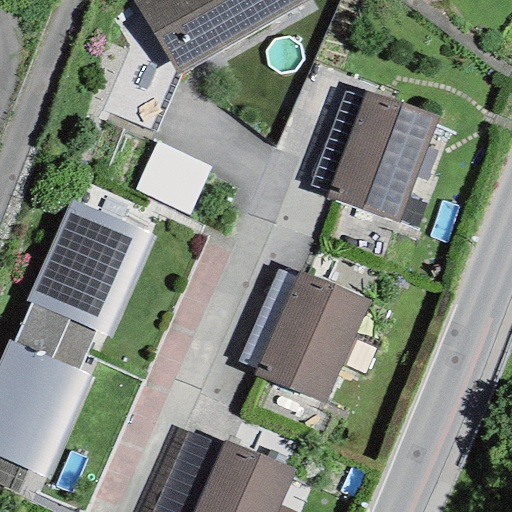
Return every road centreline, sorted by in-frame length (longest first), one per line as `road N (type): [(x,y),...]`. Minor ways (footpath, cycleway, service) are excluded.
road 1 (residential): [(394,511),(511,247)]
road 2 (residential): [(0,166),(66,0)]
